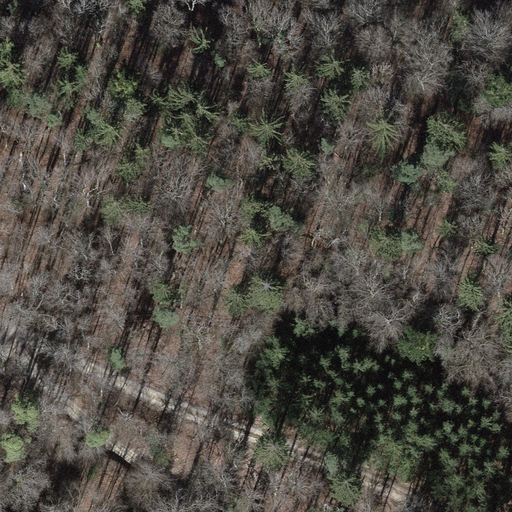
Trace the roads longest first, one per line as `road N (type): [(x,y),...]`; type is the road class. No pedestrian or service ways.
road 1 (track): [(0,326),(398,511)]
road 2 (track): [(0,342),(203,511)]
